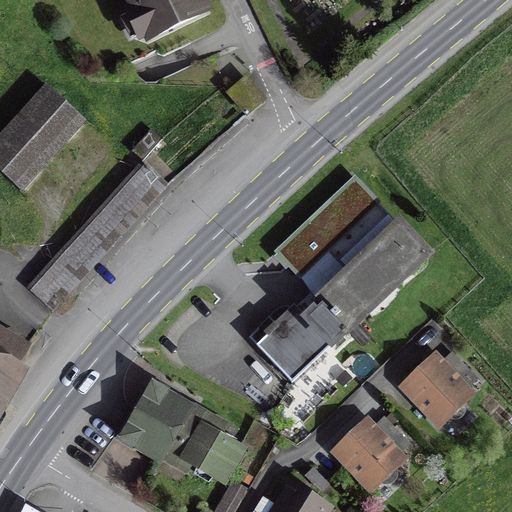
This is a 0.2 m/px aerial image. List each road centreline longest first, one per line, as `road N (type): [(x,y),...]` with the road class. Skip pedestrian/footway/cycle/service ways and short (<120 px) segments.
road 1 (primary): [(24,453),(147,302),(310,149)]
road 2 (residential): [(431,336),(314,447),(269,474),(246,511)]
road 3 (primary): [(310,149),(484,0)]
road 4 (residential): [(310,149),(236,0)]
